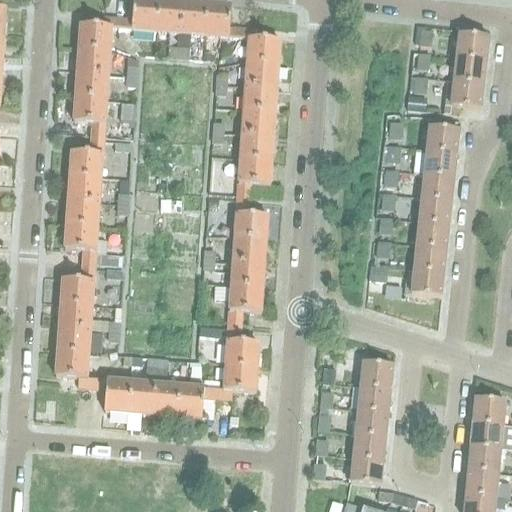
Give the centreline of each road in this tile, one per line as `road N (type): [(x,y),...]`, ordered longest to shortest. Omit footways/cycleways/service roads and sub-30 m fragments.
road 1 (residential): [(44,0),(14,440)]
road 2 (residential): [(454,356),(472,189),(498,119),(511,26)]
road 3 (residential): [(302,311),(321,0)]
road 4 (residential): [(287,463),(14,440)]
road 5 (residential): [(511,19),(346,0)]
road 6 (residential): [(454,356),(302,311)]
road 7 (residential): [(448,511),(460,358)]
road 8 (residential): [(287,463),(302,311)]
